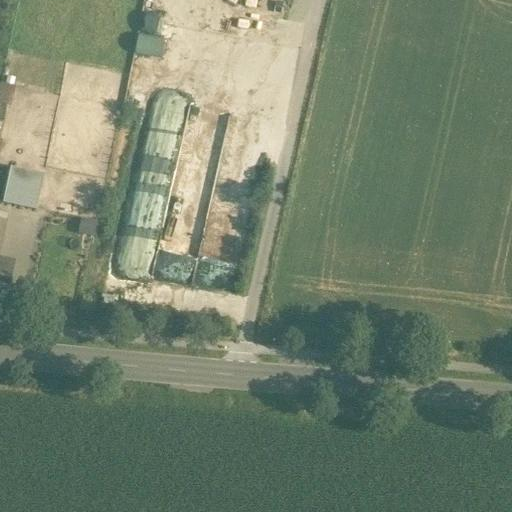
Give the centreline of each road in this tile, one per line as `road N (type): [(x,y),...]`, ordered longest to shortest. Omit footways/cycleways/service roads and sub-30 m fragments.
road 1 (secondary): [(0,352),(511,403)]
road 2 (track): [(320,0),(233,375)]
